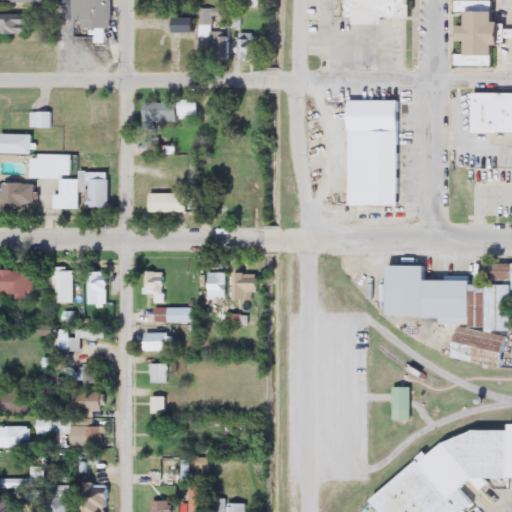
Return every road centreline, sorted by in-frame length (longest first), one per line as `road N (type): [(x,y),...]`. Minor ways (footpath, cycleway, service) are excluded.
road 1 (residential): [(123,511),(125,0)]
road 2 (residential): [(511,233),(0,234)]
road 3 (residential): [(511,77),(0,76)]
road 4 (residential): [(308,511),(306,233)]
road 5 (residential): [(324,232),(296,146),(296,0)]
road 6 (residential): [(436,0),(434,233)]
